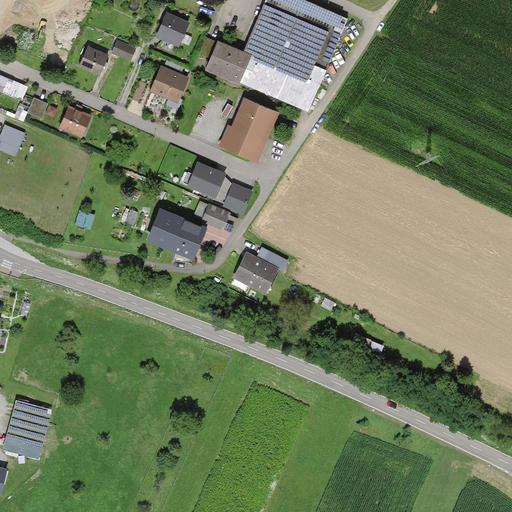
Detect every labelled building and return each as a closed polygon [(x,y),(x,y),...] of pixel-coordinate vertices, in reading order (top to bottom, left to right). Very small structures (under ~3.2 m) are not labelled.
[(345,20),(300,0),(265,0),(242,52),(250,56),(238,82),(304,112),(345,20)] [(189,23),(165,12),(154,37),(178,47),(189,23)] [(113,52),(130,62),(138,49),(120,39),(113,52)] [(242,52),(215,40),(202,70),(237,85),(238,82),(250,56),(242,52)] [(113,56),(87,46),(78,67),(104,78),(113,56)] [(193,81),(164,67),(153,92),(182,105),(193,81)] [(0,92),(20,101),(27,86),(0,74),(0,92)] [(141,82),(135,99),(140,100),(146,84),(141,82)] [(33,98),(27,113),(41,119),(47,104),(33,98)] [(280,113),(247,99),(235,127),(229,125),(220,147),(233,152),(259,163),(270,136),(280,113)] [(55,117),(59,109),(51,105),(47,113),(55,117)] [(94,118),(71,108),(62,128),(85,138),(94,118)] [(0,151),(17,158),(27,133),(4,124),(0,133),(0,151)] [(190,186),(214,197),(224,175),(200,164),(190,186)] [(227,204),(243,212),(252,194),(235,186),(227,204)] [(230,214),(207,204),(199,223),(207,226),(222,233),(230,214)] [(199,223),(163,208),(151,238),(195,256),(207,226),(199,223)] [(80,210),(76,225),(93,229),(96,214),(80,210)] [(276,269),(243,254),(232,276),(265,291),(276,269)] [(329,330),(325,341),(342,348),(346,338),(329,330)] [(384,347),(355,333),(348,349),(377,362),(384,347)] [(59,409),(15,398),(5,436),(50,447),(59,409)]
